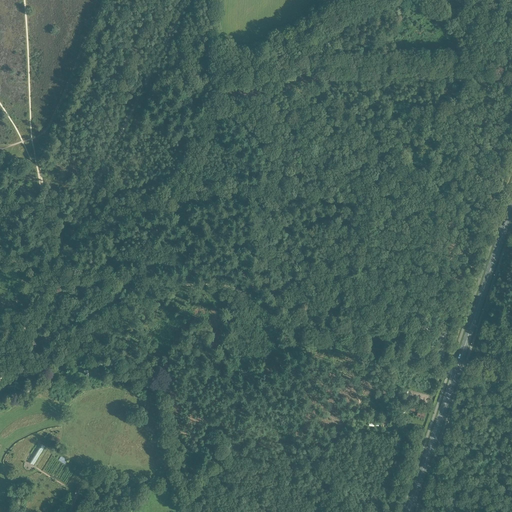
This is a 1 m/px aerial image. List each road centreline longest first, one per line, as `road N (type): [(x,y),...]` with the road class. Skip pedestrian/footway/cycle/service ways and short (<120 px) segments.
road 1 (track): [(379,205),(273,193),(301,137),(320,125),(408,114),(490,132),(506,150),(476,242),(446,296),(414,320)]
road 2 (track): [(409,357),(309,338),(231,286),(51,272)]
road 3 (primary): [(409,511),(511,205)]
road 4 (track): [(414,320),(342,315),(312,300),(297,285),(273,193),(175,192)]
road 5 (track): [(511,222),(379,205),(333,344)]
road 6 (track): [(185,0),(71,233)]
